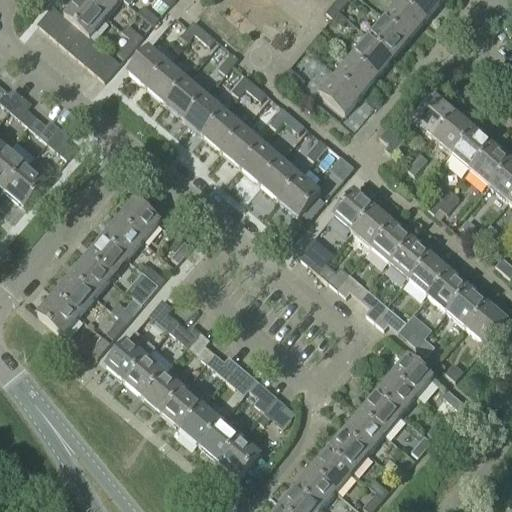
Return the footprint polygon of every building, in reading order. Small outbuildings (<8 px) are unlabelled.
[(83,0),(81,2),(107,24),(123,5),(116,0),(83,0)] [(155,0),(170,12),(176,5),(169,0),(155,0)] [(341,0),(332,11),(339,17),(352,2),(349,0),(341,0)] [(404,0),(400,5),(425,27),(442,8),(432,0),(404,0)] [(90,44),(107,24),(81,2),(65,22),(72,28),(82,36),(90,44)] [(409,46),(425,27),(400,5),(384,24),(409,46)] [(46,38),(62,19),(52,11),(37,30),(46,38)] [(154,31),(160,24),(144,11),(138,18),(154,31)] [(347,25),(339,17),(332,11),(325,19),(341,32),(347,25)] [(72,28),(65,22),(62,19),(46,38),(56,46),(72,28)] [(394,64),(409,46),(384,24),(369,43),(394,64)] [(196,40),(202,33),(194,26),(181,42),(188,48),(196,40)] [(66,55),(82,36),(72,28),(56,46),(66,55)] [(130,44),(137,50),(143,43),(128,30),(122,37),(130,44)] [(202,33),(196,40),(210,52),(216,45),(202,33)] [(82,36),(66,55),(76,63),(91,45),(90,44),(82,36)] [(313,60),(326,45),(319,39),(306,54),(313,60)] [(352,62),(378,83),(394,64),(369,43),(352,62)] [(125,65),(137,50),(130,44),(118,59),(125,65)] [(85,72),(101,53),(91,45),(76,63),(85,72)] [(95,80),(111,61),(101,53),(85,72),(95,80)] [(148,96),(170,70),(150,53),(128,79),(148,96)] [(226,81),(233,72),(239,65),(232,59),(218,74),(225,80),(226,81)] [(111,61),(95,80),(105,88),(121,70),(111,61)] [(362,102),(378,83),(352,62),(336,81),(362,102)] [(167,112),(189,86),(170,70),(148,96),(167,112)] [(299,94),(305,87),(289,74),(283,81),(299,94)] [(345,122),(362,102),(336,81),(320,100),(345,122)] [(246,95),(252,88),(245,82),(232,97),(239,103),(246,95)] [(189,86),(167,112),(186,128),(207,102),(189,86)] [(252,88),(246,95),(261,108),(267,101),(252,88)] [(0,90),(0,107),(1,108),(9,98),(0,90)] [(207,102),(186,128),(205,144),(226,118),(207,102)] [(433,144),(454,118),(435,102),(414,128),(433,144)] [(37,123),(38,123),(28,114),(19,124),(29,132),(37,123)] [(284,127),(290,120),(282,114),(269,129),(277,135),(284,127)] [(224,160),(245,134),(226,118),(205,144),(224,160)] [(452,160),(473,134),(454,118),(433,144),(452,160)] [(290,120),(284,127),(299,140),(305,133),(290,120)] [(29,133),(48,149),(61,134),(50,125),(46,131),(37,123),(29,132),(29,133)] [(388,151),(397,141),(388,133),(379,143),(388,151)] [(245,134),(224,160),(243,176),(264,151),(245,134)] [(470,176),(492,150),(473,134),(452,160),(470,176)] [(397,141),(388,151),(384,156),(391,162),(404,147),(397,141)] [(321,159),(328,152),(321,146),(307,161),(314,167),(321,159)] [(68,165),(76,155),(66,147),(57,157),(68,165)] [(0,166),(9,156),(0,148),(0,166)] [(489,192),(511,167),(492,150),(470,176),(489,192)] [(261,192),(283,167),(264,151),(243,176),(261,192)] [(328,152),(321,159),(337,172),(343,165),(328,152)] [(0,192),(6,197),(28,172),(9,156),(0,166),(0,192)] [(414,181),(427,166),(420,160),(407,175),(414,181)] [(283,167),(261,192),(280,208),(301,183),(283,167)] [(509,208),(511,204),(511,167),(489,192),(509,208)] [(28,172),(6,197),(26,214),(48,189),(28,172)] [(301,183),(280,208),(300,225),(321,199),(301,183)] [(353,238),(374,213),(355,196),(333,221),(353,238)] [(438,213),(439,214),(446,220),(459,204),(452,198),(445,206),(438,213)] [(445,206),(437,200),(426,213),(433,220),(439,214),(438,213),(445,206)] [(119,225),(144,246),(160,227),(135,206),(119,225)] [(372,255),(393,229),(374,213),(353,238),(372,255)] [(128,265),(144,246),(119,225),(103,244),(128,265)] [(477,246),(483,239),(467,226),(461,233),(477,246)] [(391,271),(412,245),(393,229),(372,255),(391,271)] [(490,230),(483,239),(477,246),(484,252),(497,237),(490,230)] [(112,284),(128,265),(103,244),(87,263),(112,284)] [(409,287),(431,261),(412,245),(391,271),(409,287)] [(178,268),(191,253),(184,247),(171,263),(178,268)] [(308,271),(317,261),(321,256),(311,248),(298,262),(308,271)] [(318,279),(326,269),(317,261),(308,271),(318,279)] [(429,303),(450,278),(431,261),(409,287),(429,303)] [(96,303),(112,284),(87,263),(71,281),(96,303)] [(510,284),(511,284),(511,282),(511,271),(502,263),(495,271),(510,284)] [(328,288),(336,278),(326,269),(318,279),(328,288)] [(151,286),(158,292),(164,284),(149,271),(143,278),(151,286)] [(336,278),(328,288),(337,296),(350,281),(341,273),(336,278)] [(447,319),(469,294),(450,278),(429,303),(447,319)] [(80,322),(96,303),(71,281),(55,300),(80,322)] [(351,298),(361,306),(369,297),(350,281),(337,296),(346,304),(351,298)] [(137,292),(131,300),(143,310),(149,302),(137,292)] [(466,335),(487,310),(469,294),(447,319),(466,335)] [(370,314),(378,305),(369,297),(361,306),(370,314)] [(63,342),(80,322),(55,300),(38,320),(63,342)] [(378,305),(370,314),(365,319),(374,328),(387,312),(378,305)] [(159,329),(169,337),(178,327),(168,319),(172,314),(163,306),(162,306),(150,321),(159,329)] [(120,323),(127,329),(133,322),(117,309),(111,316),(120,323)] [(487,310),(466,335),(486,352),(507,326),(487,310)] [(388,330),(397,320),(387,312),(374,328),(384,336),(388,330)] [(397,320),(388,330),(398,338),(406,329),(397,320)] [(114,344),(127,329),(120,323),(107,338),(114,344)] [(179,346),(188,353),(200,338),(192,330),(187,336),(178,327),(169,337),(179,346)] [(417,354),(425,344),(416,337),(408,347),(417,354)] [(197,361),(206,369),(215,359),(205,351),(210,346),(200,338),(188,353),(197,361)] [(98,363),(110,349),(103,343),(91,357),(98,363)] [(425,344),(417,354),(427,363),(435,353),(425,344)] [(126,389),(147,364),(127,347),(106,373),(126,389)] [(215,359),(206,369),(216,378),(225,368),(224,367),(215,359)] [(392,381),(417,403),(434,383),(408,362),(392,381)] [(144,405),(165,380),(147,364),(126,389),(144,405)] [(455,387),(464,377),(454,369),(446,379),(455,387)] [(249,396),(257,386),(247,378),(239,388),(249,396)] [(163,421),(184,396),(165,380),(144,405),(163,421)] [(401,422),(417,403),(392,381),(375,400),(401,422)] [(253,410),(263,418),(276,402),(257,386),(249,396),(258,404),(253,410)] [(182,437),(203,412),(184,396),(163,421),(182,437)] [(459,417),(465,410),(449,397),(443,404),(459,417)] [(385,441),(401,422),(375,400),(359,419),(385,441)] [(282,435),(291,424),(282,416),(286,411),(276,402),(263,418),(282,435)] [(201,453),(222,428),(203,412),(182,437),(201,453)] [(264,431),(269,424),(263,419),(258,426),(264,431)] [(369,459),(385,441),(359,419),(344,437),(369,459)] [(435,445),(449,429),(441,423),(428,438),(435,445)] [(220,469),(241,444),(222,428),(201,453),(220,469)] [(353,479),(369,459),(344,437),(328,456),(353,479)] [(419,464),(433,448),(425,442),(412,458),(419,464)] [(241,444),(220,469),(240,486),(261,460),(241,444)] [(337,497),(353,479),(328,456),(311,475),(318,481),(337,497)] [(400,486),(407,479),(391,466),(385,473),(400,486)] [(315,511),(324,511),(337,497),(318,481),(311,475),(295,495),(315,511)] [(374,484),(368,492),(376,499),(384,505),(390,498),(374,484)] [(315,511),(295,495),(280,511),(315,511)] [(377,511),(384,505),(376,499),(364,511),(377,511)]
